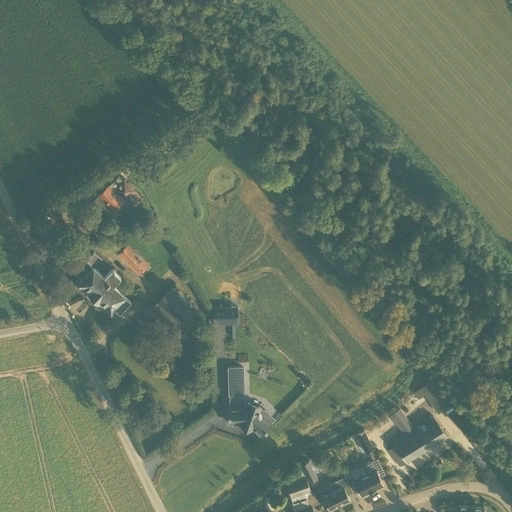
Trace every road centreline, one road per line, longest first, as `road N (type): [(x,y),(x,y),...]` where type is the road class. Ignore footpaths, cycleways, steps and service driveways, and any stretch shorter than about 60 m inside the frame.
road 1 (unclassified): [(159,511),(67,321)]
road 2 (unclassified): [(67,321),(0,184)]
road 3 (residential): [(511,507),(494,492),(454,486),(375,511)]
